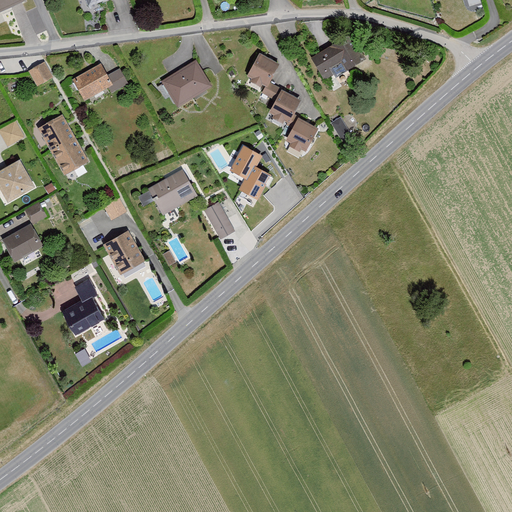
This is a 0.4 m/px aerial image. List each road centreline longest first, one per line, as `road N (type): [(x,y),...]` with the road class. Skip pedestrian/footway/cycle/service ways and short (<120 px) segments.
road 1 (secondary): [(0,480),(105,397),(478,65)]
road 2 (residential): [(281,16),(0,54)]
road 3 (residential): [(478,65),(444,41),(397,25),(345,13),(281,16)]
